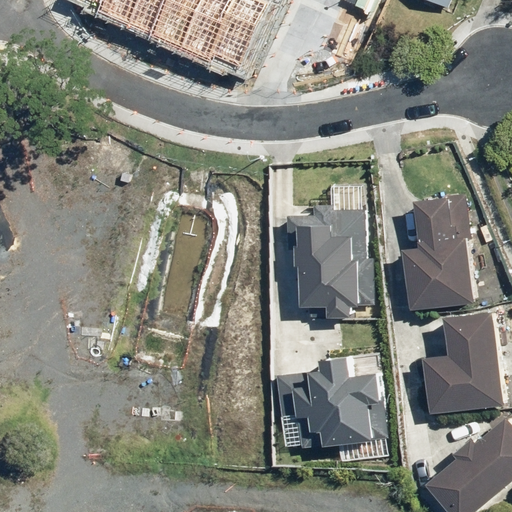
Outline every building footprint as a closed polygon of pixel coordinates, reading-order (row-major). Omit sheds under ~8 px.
[(136,0),(102,0),(101,3),(98,12),(125,24),(136,0)] [(169,0),(136,0),(125,24),(153,36),(169,0)] [(169,0),(153,36),(180,48),(202,0),(169,0)] [(235,0),(202,0),(180,48),(208,60),(211,52),(235,0)] [(235,0),(211,52),(239,65),(267,3),(261,0),(235,0)] [(307,25),(287,15),(271,48),(292,58),(307,25)] [(12,174),(8,209),(67,221),(77,173),(46,167),(43,181),(12,174)] [(414,245),(419,306),(486,300),(477,193),(428,197),(432,244),(414,245)] [(362,312),(358,211),(288,214),(290,271),(301,271),(302,306),(326,305),(326,313),(362,312)] [(194,232),(179,227),(156,310),(211,325),(236,235),(196,224),(194,232)] [(438,348),(441,407),(511,404),(511,309),(458,311),(459,347),(438,348)] [(299,449),(382,443),(376,375),(356,376),(354,352),(331,354),(332,369),(305,371),(305,380),(270,383),(274,424),(297,423),(299,449)] [(468,453),(438,480),(463,511),(483,511),(511,489),(511,420),(497,432),(493,428),(466,451),(468,453)]
